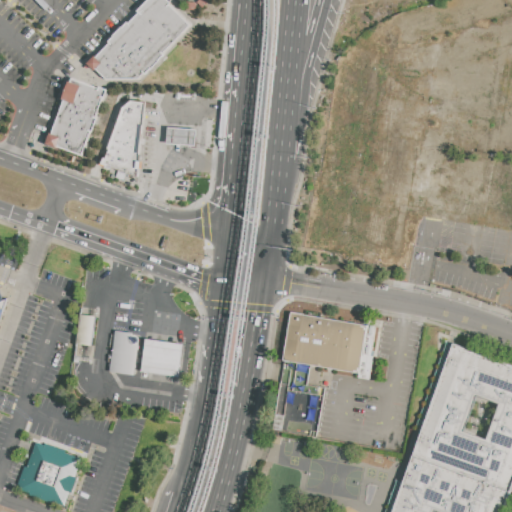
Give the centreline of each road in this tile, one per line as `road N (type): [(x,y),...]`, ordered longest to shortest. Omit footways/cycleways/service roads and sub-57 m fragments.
road 1 (residential): [(511,335),(422,307),(268,281)]
road 2 (secondary): [(268,281),(237,246),(130,207)]
road 3 (trunk): [(247,96),(237,246)]
road 4 (trunk): [(219,375),(187,498)]
road 5 (trunk): [(268,281),(288,157)]
road 6 (trunk): [(293,122),(300,0)]
